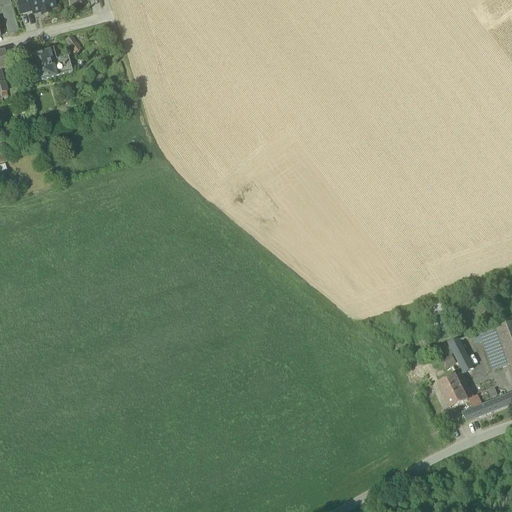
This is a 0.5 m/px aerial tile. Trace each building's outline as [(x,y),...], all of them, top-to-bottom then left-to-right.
[(0,0),(0,8),(1,8),(11,6),(9,0),(0,0)] [(16,0),(20,15),(32,12),(28,0),(16,0)] [(42,15),(44,16),(48,15),(49,12),(49,11),(50,10),(53,9),(54,7),(52,0),(28,0),(32,12),(32,13),(35,14),(38,14),(39,11),(42,13),(42,14),(42,15)] [(11,6),(1,8),(9,36),(18,33),(11,6)] [(65,42),(74,54),(80,50),(71,37),(65,42)] [(27,60),(33,84),(72,73),(68,58),(56,61),(53,50),(47,51),(48,54),(27,60)] [(0,54),(0,71),(8,69),(4,53),(0,54)] [(442,304),(428,309),(436,330),(439,329),(435,318),(445,314),(442,304)] [(449,322),(440,325),(442,334),(452,331),(449,322)] [(508,367),(511,379),(511,324),(495,330),(471,338),(474,346),(482,344),(492,373),(508,367)] [(464,375),(473,371),(459,343),(449,346),(464,375)] [(456,365),(452,356),(443,361),(447,370),(456,365)] [(422,367),(427,378),(433,374),(428,364),(422,367)] [(469,402),(473,411),(482,408),(476,397),(473,399),(461,376),(456,378),(468,402),(469,402)] [(438,386),(451,411),(468,402),(456,378),(455,378),(438,386)] [(495,390),(488,393),(491,400),(498,397),(495,390)] [(462,415),(467,424),(510,407),(511,405),(511,395),(506,398),(482,408),(473,411),(462,415)]
